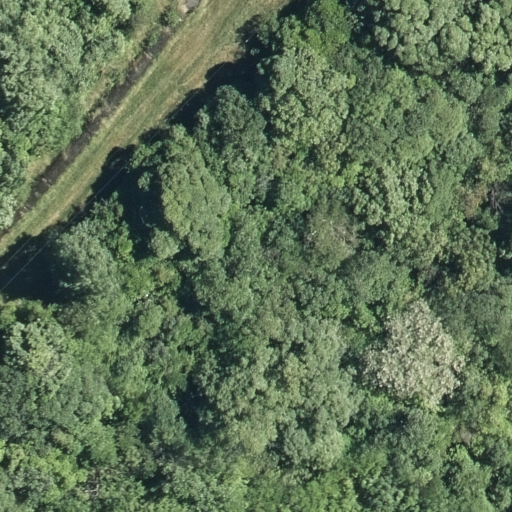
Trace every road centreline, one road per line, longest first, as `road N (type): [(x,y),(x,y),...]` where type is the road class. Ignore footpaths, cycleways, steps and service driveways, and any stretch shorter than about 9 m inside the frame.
road 1 (track): [(194,0),(49,209),(0,245)]
road 2 (track): [(168,38),(332,14),(352,0)]
